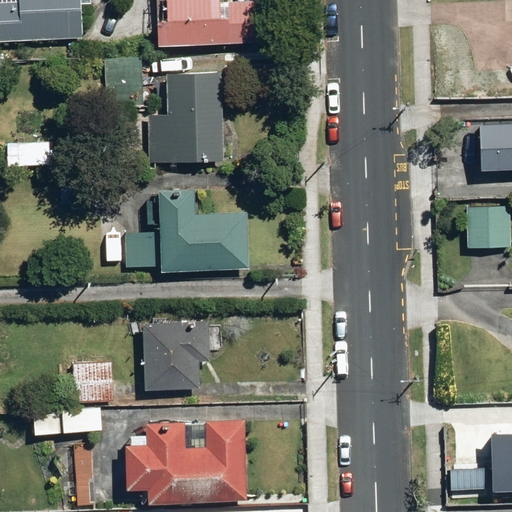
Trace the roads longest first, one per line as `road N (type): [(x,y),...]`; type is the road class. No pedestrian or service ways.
road 1 (tertiary): [(365,0),(372,352)]
road 2 (tertiary): [(377,511),(372,352)]
